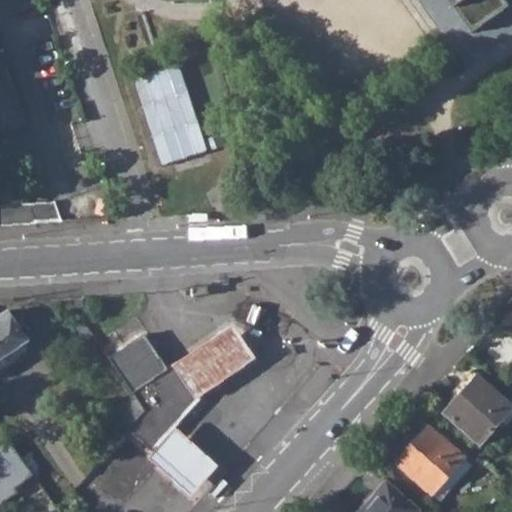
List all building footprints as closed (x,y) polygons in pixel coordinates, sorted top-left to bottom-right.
[(511,0),(452,0),(471,26),(474,31),(509,6),(504,0),(511,0)] [(179,65),(134,79),(162,166),(207,151),(203,139),(179,65)] [(218,135),(203,139),(207,151),(223,147),(218,135)] [(29,203),(0,204),(0,224),(36,222),(29,203)] [(0,360),(29,339),(8,310),(0,314),(0,360)] [(238,322),(177,364),(201,400),(263,357),(238,322)] [(179,424),(201,400),(177,364),(172,367),(149,333),(112,356),(137,395),(147,409),(129,429),(152,453),(179,424)] [(447,413),(481,444),(511,410),(511,406),(480,377),(457,402),(447,413)] [(137,395),(116,410),(129,429),(147,409),(137,395)] [(221,464),(179,424),(152,453),(193,493),(221,464)] [(397,463),(432,495),(465,457),(430,426),(410,449),(397,463)] [(33,476),(7,439),(0,444),(0,505),(18,493),(15,488),(33,476)] [(359,511),(418,511),(419,511),(383,479),(367,498),(370,501),(363,508),(359,511)]
